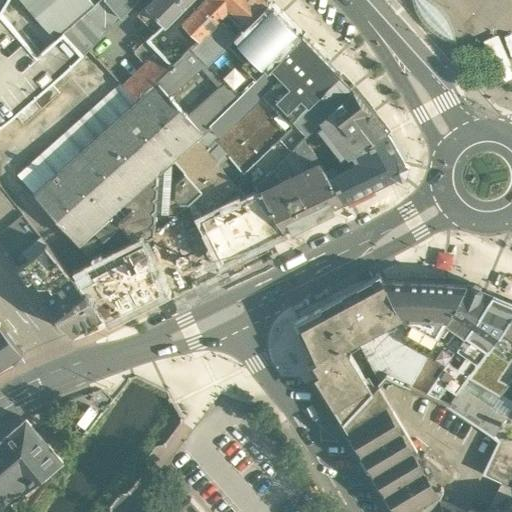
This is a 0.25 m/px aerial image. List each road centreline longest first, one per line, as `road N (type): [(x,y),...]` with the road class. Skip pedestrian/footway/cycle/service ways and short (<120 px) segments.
road 1 (tertiary): [(0,406),(241,307)]
road 2 (tertiary): [(241,307),(413,222),(452,194)]
road 3 (residential): [(241,307),(262,362),(356,511)]
road 4 (tertiary): [(469,140),(343,0)]
